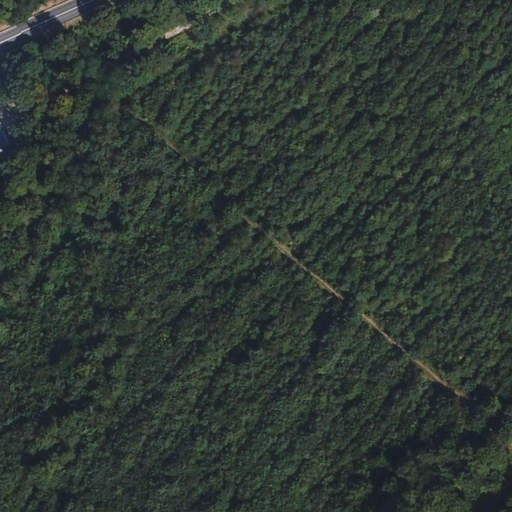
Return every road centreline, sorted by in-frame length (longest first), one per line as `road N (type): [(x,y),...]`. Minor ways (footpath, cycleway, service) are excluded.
road 1 (track): [(78,85),(511,446)]
road 2 (track): [(106,109),(301,0)]
